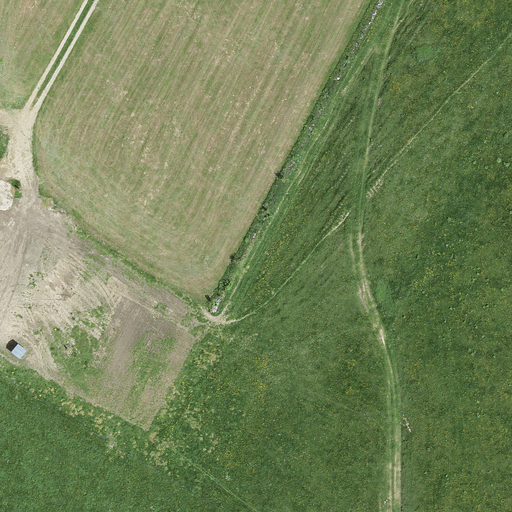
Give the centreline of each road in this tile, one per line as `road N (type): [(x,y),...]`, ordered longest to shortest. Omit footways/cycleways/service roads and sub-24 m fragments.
road 1 (track): [(393,511),(395,378),(357,266),(362,158),(400,4)]
road 2 (track): [(93,0),(17,147)]
